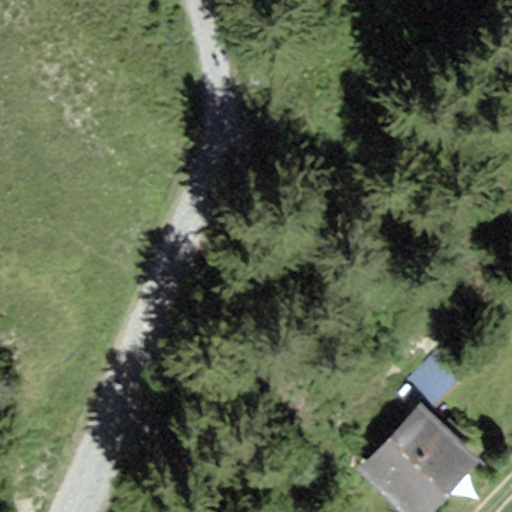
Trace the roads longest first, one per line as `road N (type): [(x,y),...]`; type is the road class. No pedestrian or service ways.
road 1 (track): [(183,234),(99,463),(73,511)]
road 2 (track): [(183,234),(217,138),(222,80),(198,0)]
